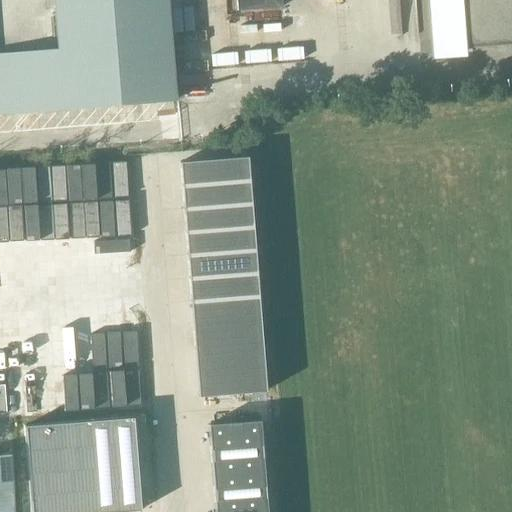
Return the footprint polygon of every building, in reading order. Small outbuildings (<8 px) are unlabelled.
[(165,0),(52,0),(57,49),(24,52),(28,112),(174,101),(165,0)] [(280,6),(279,0),(235,0),(236,9),(280,6)] [(511,0),(434,0),(437,39),(440,39),(440,40),(444,40),(445,52),(441,52),(441,57),(460,56),(459,51),(456,51),(455,46),(511,41),(511,0)] [(265,392),(246,156),(178,162),(197,397),(265,392)] [(133,417),(24,425),(30,511),(131,511),(140,511),(133,417)] [(266,511),(259,420),(207,425),(213,511),(266,511)] [(12,511),(9,454),(0,454),(0,511),(12,511)]
